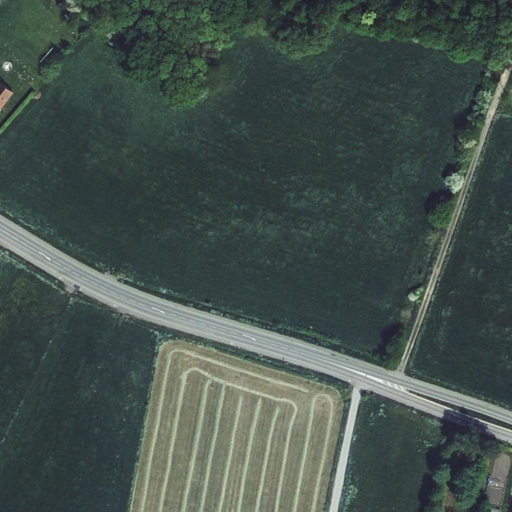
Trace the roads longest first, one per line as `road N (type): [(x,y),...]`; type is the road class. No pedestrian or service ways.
road 1 (tertiary): [(0,230),(135,303),(361,374)]
road 2 (track): [(396,386),(511,54)]
road 3 (tertiary): [(361,374),(511,428)]
road 4 (unclassified): [(361,374),(334,511)]
